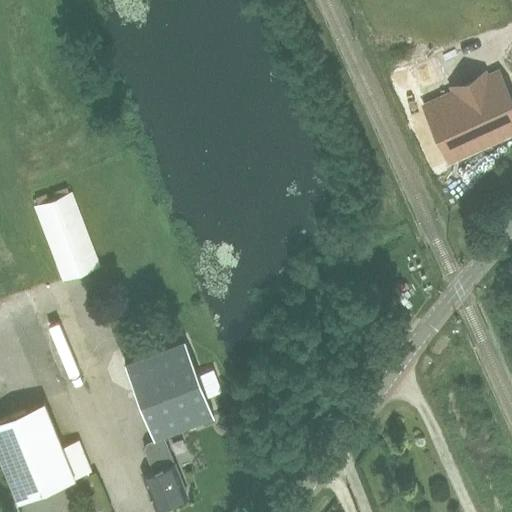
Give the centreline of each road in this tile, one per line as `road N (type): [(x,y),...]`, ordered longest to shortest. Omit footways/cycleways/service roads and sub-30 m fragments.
road 1 (tertiary): [(288,511),(511,227)]
road 2 (track): [(397,367),(471,511)]
